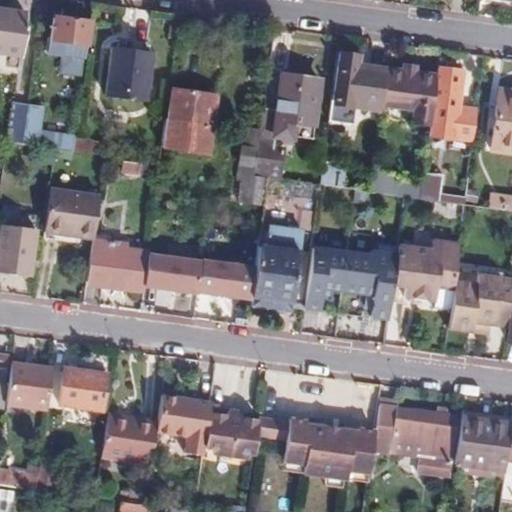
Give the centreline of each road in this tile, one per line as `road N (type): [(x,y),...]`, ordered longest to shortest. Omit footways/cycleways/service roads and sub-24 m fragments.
road 1 (residential): [(511,382),(0,313)]
road 2 (residential): [(511,41),(207,0)]
